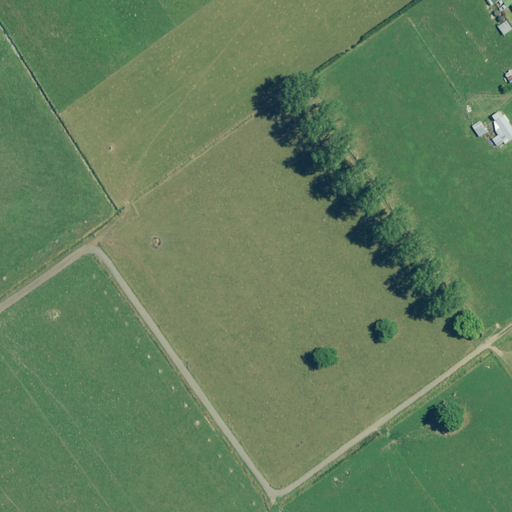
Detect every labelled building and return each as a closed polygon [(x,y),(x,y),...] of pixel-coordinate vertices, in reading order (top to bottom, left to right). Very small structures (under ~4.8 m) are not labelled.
[(504,0),(503,0),(502,0),(500,2),(502,7),(500,8),(502,12),(509,7),(504,0)] [(507,20),(499,10),(494,14),(501,24),(507,20)] [(511,30),(511,26),(508,21),(499,27),(505,36),(511,30)] [(511,139),(511,125),(505,115),(503,116),(501,112),(495,117),(497,120),(495,122),(497,131),(500,135),(494,140),(498,146),(505,142),(506,144),(511,139)] [(489,132),(481,121),(474,126),(481,137),(489,132)]
